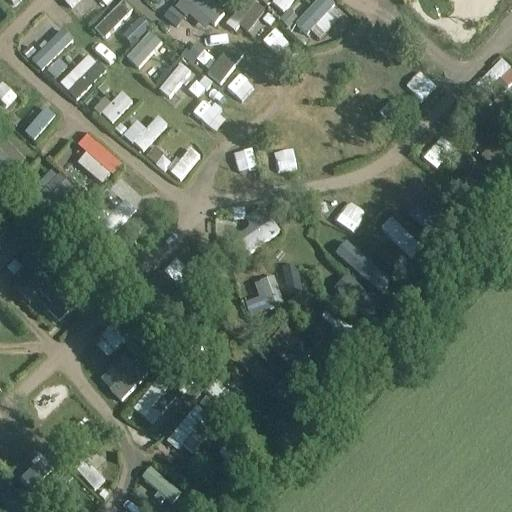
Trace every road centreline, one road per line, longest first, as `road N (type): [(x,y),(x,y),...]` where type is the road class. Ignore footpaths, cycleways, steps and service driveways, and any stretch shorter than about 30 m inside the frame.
road 1 (track): [(511,25),(371,170),(201,205),(60,352),(0,341)]
road 2 (track): [(379,0),(279,103),(223,134),(175,184)]
road 3 (track): [(201,205),(0,46)]
